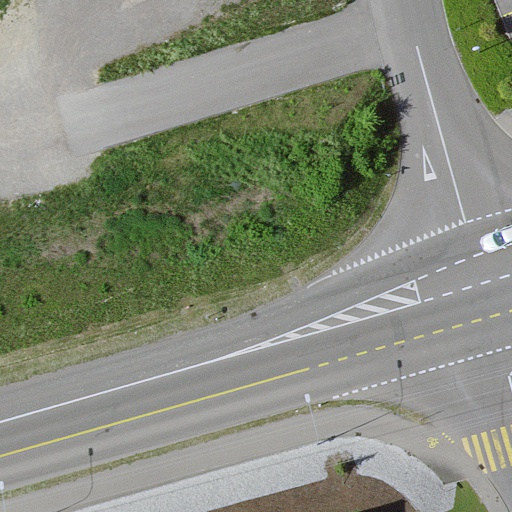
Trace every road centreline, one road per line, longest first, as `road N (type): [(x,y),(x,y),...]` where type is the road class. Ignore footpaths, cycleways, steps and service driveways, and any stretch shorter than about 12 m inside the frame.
road 1 (secondary): [(0,440),(493,303)]
road 2 (track): [(364,0),(272,69),(0,152)]
road 3 (residential): [(403,0),(493,303)]
